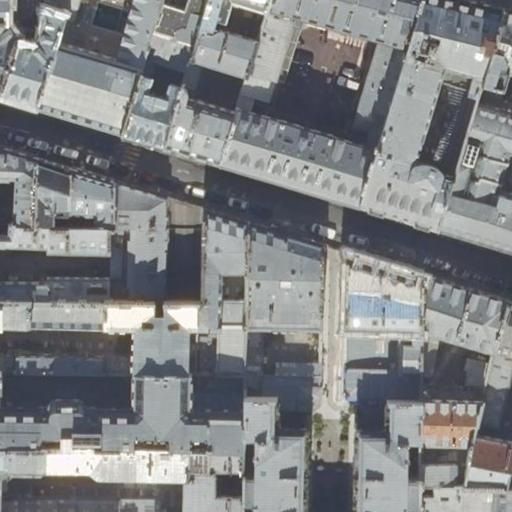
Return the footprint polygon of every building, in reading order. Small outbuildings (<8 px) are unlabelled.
[(0,0),(0,96),(37,108),(69,0),(45,0),(41,13),(46,25),(41,42),(19,34),(8,22),(8,0),(0,0)] [(69,0),(37,108),(78,120),(121,133),(153,31),(162,0),(69,0)] [(195,43),(201,24),(208,0),(162,0),(153,31),(195,43)] [(208,0),(201,24),(223,31),(232,1),(266,11),(269,0),(208,0)] [(269,0),(266,11),(257,42),(247,75),(236,111),(221,163),(285,182),(360,205),(421,0),(269,0)] [(472,0),(421,0),(360,205),(385,212),(415,221),(437,228),(479,90),(503,8),(472,0)] [(511,9),(503,8),(479,90),(502,97),(509,73),(511,72),(511,9)] [(257,42),(223,31),(201,24),(195,43),(187,71),(182,86),(164,146),(191,154),(221,163),(236,111),(193,99),(204,62),(247,75),(257,42)] [(187,71),(195,43),(153,31),(121,133),(143,140),(164,146),(182,86),(169,83),(165,95),(166,97),(146,91),(156,63),(187,71)] [(511,100),(502,97),(479,90),(437,228),(511,250),(511,100)] [(0,223),(11,224),(35,224),(37,157),(0,145),(0,223)] [(54,162),(37,157),(35,224),(71,224),(71,167),(54,162)] [(92,173),(71,167),(71,224),(115,225),(115,180),(92,173)] [(0,296),(169,299),(171,198),(157,193),(115,180),(115,225),(71,224),(35,224),(11,224),(11,233),(0,232),(0,296)] [(204,207),(171,198),(169,299),(197,300),(202,300),(204,207)] [(225,214),(204,207),(202,300),(197,300),(197,326),(218,327),(218,337),(201,337),(199,372),(245,373),(247,299),(220,299),(221,270),(247,271),(248,221),(225,214)] [(248,221),(247,271),(247,299),(245,373),(244,398),(276,398),(298,398),(298,388),(319,387),(320,364),(275,363),(275,375),(263,375),(262,326),(321,327),(323,243),(295,235),(248,221)] [(420,356),(422,273),(388,263),(347,251),(344,398),(386,399),(420,399),(420,384),(420,356)] [(464,286),(422,273),(420,356),(433,355),(439,336),(493,352),(508,299),(464,286)] [(197,300),(169,299),(0,296),(0,371),(71,373),(134,373),(195,372),(197,326),(197,300)] [(511,300),(508,299),(493,352),(490,363),(475,425),(499,430),(511,375),(511,441),(473,433),(470,444),(468,443),(465,466),(454,465),(454,462),(433,462),(434,443),(419,443),(418,483),(455,485),(455,484),(511,485),(511,300)] [(466,385),(420,384),(420,399),(419,443),(434,443),(468,443),(470,444),(473,433),(475,425),(490,363),(473,358),(466,385)] [(199,372),(195,372),(134,373),(133,408),(92,407),(92,406),(84,406),(83,403),(81,401),(79,400),(76,399),(76,398),(54,398),(54,400),(51,400),(48,402),(47,406),(37,406),(37,407),(0,406),(0,385),(0,371),(0,444),(132,446),(132,433),(155,434),(155,446),(190,447),(190,436),(207,436),(207,447),(243,449),(244,398),(245,373),(199,372)] [(298,388),(298,398),(299,398),(298,413),(313,413),(320,406),(320,387),(319,387),(298,388)] [(276,398),(244,398),(243,449),(241,511),(417,511),(418,483),(419,443),(420,399),(386,399),(386,430),(355,429),(353,511),(304,511),(306,429),(275,428),(276,398)] [(0,511),(178,511),(178,508),(159,508),(159,499),(10,498),(10,499),(0,499),(0,473),(9,469),(89,470),(96,476),(183,478),(182,511),(241,511),(243,449),(207,447),(190,447),(155,446),(132,446),(0,444),(0,511)] [(511,511),(511,485),(455,484),(455,485),(418,483),(417,511),(511,511)]
